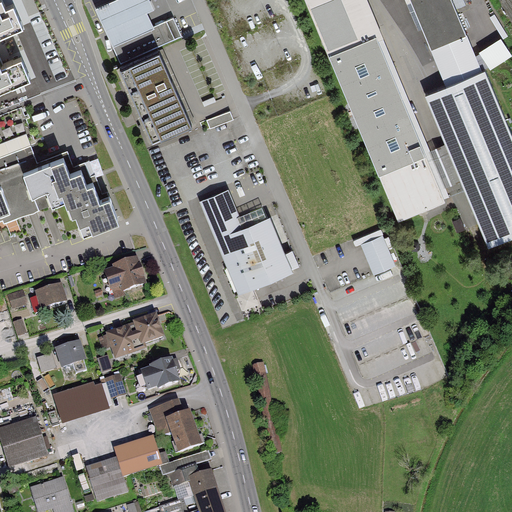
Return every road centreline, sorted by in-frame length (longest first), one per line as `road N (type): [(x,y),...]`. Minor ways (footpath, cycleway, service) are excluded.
road 1 (primary): [(182,292),(58,0)]
road 2 (primary): [(252,511),(182,292)]
road 3 (residential): [(0,352),(182,292)]
